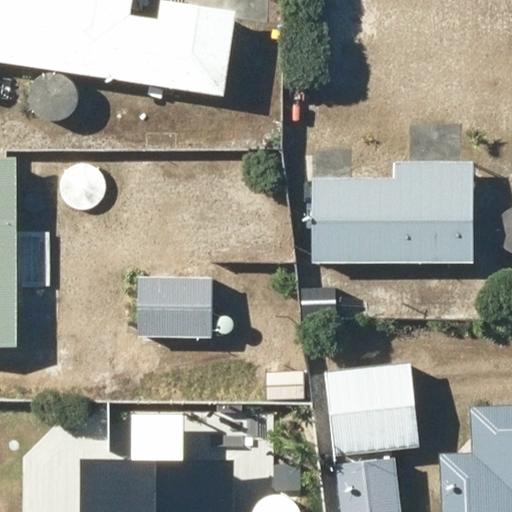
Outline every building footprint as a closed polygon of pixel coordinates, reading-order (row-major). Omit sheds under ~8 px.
[(0,0),(0,51),(223,86),(236,4),(212,0),(156,0),(155,9),(128,4),(128,0),(0,0)] [(0,338),(15,339),(15,147),(0,146),(0,338)] [(395,155),(396,172),(314,173),(314,254),(471,253),(471,155),(395,155)] [(211,270),(138,270),(138,323),(113,323),(113,358),(137,358),(137,330),(211,331),(211,270)] [(406,355),(324,365),(334,448),(416,439),(406,355)] [(303,364),(265,366),(267,393),(305,391),(303,364)] [(511,511),(511,398),(471,400),(473,444),(441,446),(442,511),(511,511)] [(205,431),(236,446),(251,415),(219,401),(205,431)] [(231,511),(232,450),(81,449),(80,511),(231,511)] [(397,511),(391,451),(334,456),(339,511),(397,511)]
